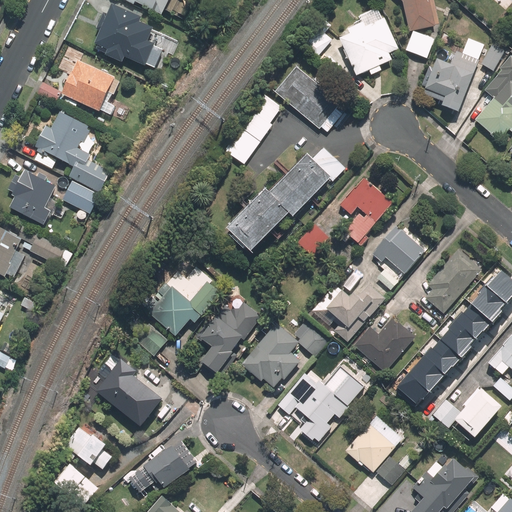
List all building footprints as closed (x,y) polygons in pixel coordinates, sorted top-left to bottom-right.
[(126,0),(126,1),(136,6),(138,2),(163,16),(171,0),(126,0)] [(396,0),(403,6),(409,35),(436,29),(429,0),(396,0)] [(143,21),(110,7),(93,47),(98,48),(95,54),(124,67),(126,62),(153,74),(168,38),(140,26),(143,21)] [(399,52),(378,10),(358,19),(361,25),(336,37),(351,70),(356,67),(361,77),(369,74),(371,78),(381,73),(379,69),(392,63),(389,57),(399,52)] [(321,19),(299,45),(317,60),(332,42),(325,36),(332,28),(321,19)] [(412,35),(405,53),(425,61),(432,43),(412,35)] [(491,47),(481,67),(493,74),(504,54),(491,47)] [(329,49),(321,61),(326,65),(335,53),(329,49)] [(440,110),(458,117),(481,58),(468,53),(466,58),(452,52),(447,67),(436,63),(422,98),(441,106),(440,110)] [(511,57),(510,57),(499,70),(501,72),(483,92),(493,100),(474,122),(499,144),(509,132),(511,134),(511,133),(511,57)] [(77,63),(61,97),(110,120),(116,109),(111,106),(122,83),(77,63)] [(340,106),(296,70),(275,95),(319,131),(321,130),(327,134),(343,115),(337,110),(340,106)] [(265,97),(225,153),(244,167),(273,127),(270,125),(281,109),(265,97)] [(67,179),(99,196),(110,175),(87,163),(90,158),(80,153),(91,132),(59,115),(51,131),(46,129),(34,149),(73,169),(67,179)] [(264,191),(224,233),(249,256),(287,216),(292,221),(329,181),(332,184),(345,171),(322,150),(311,161),(305,156),(268,195),(264,191)] [(8,211),(43,229),(49,217),(59,222),(65,212),(54,207),(56,203),(50,200),(56,189),(45,184),(47,179),(38,174),(35,179),(23,173),(20,179),(15,177),(7,192),(16,197),(8,211)] [(393,206),(362,180),(339,208),(350,218),(357,210),(360,213),(342,234),(359,249),(368,240),(366,238),(393,206)] [(71,183),(61,202),(87,216),(97,197),(71,183)] [(314,226),(297,246),(313,260),(330,240),(314,226)] [(395,228),(371,256),(381,265),(385,261),(404,277),(425,252),(395,228)] [(63,271),(72,255),(38,237),(36,241),(19,231),(15,238),(0,230),(0,277),(4,280),(6,277),(13,281),(29,252),(63,271)] [(424,300),(443,317),(482,271),(458,251),(426,288),(431,292),(424,300)] [(346,288),(357,274),(350,269),(340,283),(346,288)] [(385,270),(376,280),(390,293),(399,283),(385,270)] [(511,282),(502,273),(487,290),(510,310),(511,307),(511,282)] [(193,326),(220,294),(206,283),(195,296),(188,290),(183,297),(167,284),(143,313),(175,339),(189,323),(193,326)] [(334,333),(347,345),(386,300),(369,286),(357,300),(351,295),(348,299),(341,293),(324,312),(334,320),(332,323),(338,329),(334,333)] [(487,290),(472,307),(495,326),(510,310),(487,290)] [(244,343),(262,319),(243,305),(236,314),(225,305),(211,324),(208,322),(195,339),(209,349),(198,364),(215,376),(241,341),(244,343)] [(472,307),(458,323),(480,343),(495,326),(472,307)] [(370,328),(353,348),(384,375),(416,339),(392,319),(378,335),(370,328)] [(307,321),(293,337),(314,357),(329,341),(307,321)] [(458,323),(443,340),(465,360),(480,343),(458,323)] [(299,345),(274,325),(239,367),(260,384),(263,381),(274,390),(282,381),(284,383),(301,362),(291,354),(299,345)] [(148,326),(135,341),(154,357),(168,342),(148,326)] [(511,338),(511,337),(487,366),(502,378),(508,371),(511,373),(511,338)] [(443,340),(428,356),(451,376),(465,360),(443,340)] [(428,356),(413,373),(436,393),(451,376),(428,356)] [(121,362),(95,394),(135,427),(157,399),(132,379),(135,374),(121,362)] [(304,374),(276,408),(287,417),(294,409),(299,414),(293,422),(302,429),(299,433),(311,443),(313,441),(318,445),(338,421),(333,417),(359,387),(342,373),(333,383),(328,379),(323,384),(318,380),(316,384),(304,374)] [(413,373),(399,390),(421,409),(436,393),(413,373)] [(511,388),(500,379),(492,388),(510,403),(511,400),(511,388)] [(446,401),(432,418),(448,431),(453,425),(473,441),(501,408),(479,391),(461,413),(446,401)] [(375,417),(344,453),(371,476),(402,440),(375,417)] [(105,449),(78,429),(64,448),(76,457),(75,459),(89,470),(92,466),(102,473),(112,459),(102,452),(105,449)] [(197,466),(180,442),(128,480),(138,494),(150,486),(156,495),(197,466)] [(399,465),(406,471),(423,451),(416,445),(399,465)] [(390,459),(377,473),(392,486),(404,472),(390,459)] [(454,511),(482,479),(468,468),(465,472),(449,459),(442,467),(436,461),(411,491),(423,501),(413,511),(454,511)] [(98,490),(69,467),(52,487),(68,501),(75,492),(88,502),(98,490)] [(178,511),(161,497),(148,511),(178,511)] [(468,504),(460,511),(479,511),(483,508),(477,503),(472,507),(468,504)]
